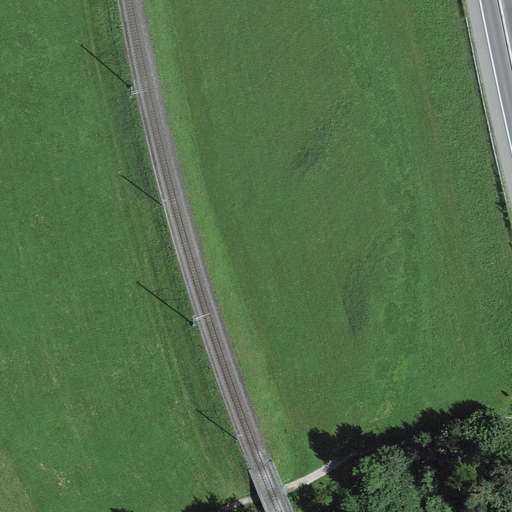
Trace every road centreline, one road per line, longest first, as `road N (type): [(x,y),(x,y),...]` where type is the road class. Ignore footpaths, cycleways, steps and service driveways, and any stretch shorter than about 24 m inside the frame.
road 1 (track): [(348,0),(398,132),(411,294),(396,386),(375,425),(345,455)]
road 2 (track): [(223,511),(286,491),(345,455)]
